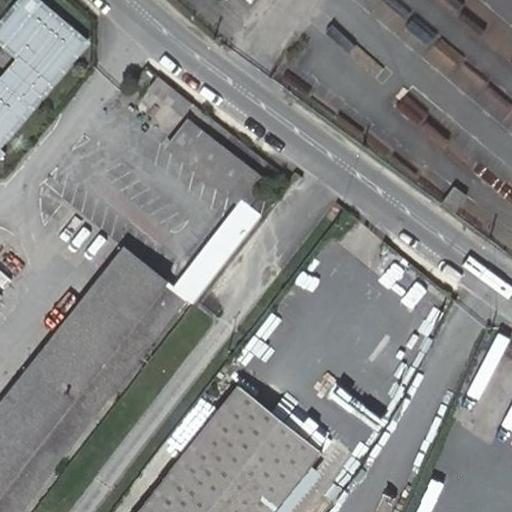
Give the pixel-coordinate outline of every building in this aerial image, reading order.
[(88,44),(37,0),(25,0),(0,29),(0,39),(21,57),(1,81),(0,80),(0,144),(2,146),(88,44)] [(196,105),(161,78),(152,88),(188,117),(196,105)] [(186,296),(195,302),(261,217),(247,205),(264,182),(185,121),(167,145),(241,201),(174,287),(186,296)] [(460,176),(448,166),(436,181),(448,191),(460,176)] [(262,215),(277,196),(268,189),(252,207),(262,215)] [(126,249),(0,410),(0,511),(16,511),(186,296),(174,287),(126,249)] [(268,511),(319,449),(235,383),(132,511),(268,511)]
